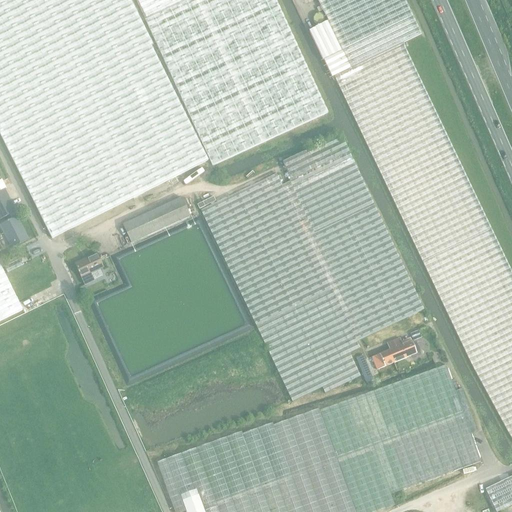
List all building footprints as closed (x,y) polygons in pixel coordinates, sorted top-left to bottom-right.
[(0,0),(0,135),(52,239),(208,161),(151,47),(153,46),(130,0),(0,0)] [(135,0),(213,166),(328,114),(275,0),(135,0)] [(315,29),(308,32),(322,61),(324,60),(332,78),(334,77),(355,121),(359,128),(367,146),(376,164),(384,181),(392,198),(395,204),(404,222),(413,240),(421,258),(429,275),(438,293),(447,311),(455,329),(464,347),(467,354),(476,372),(486,389),(487,392),(492,402),(510,436),(511,440),(511,272),(404,45),(409,42),(422,36),(421,35),(404,0),(317,0),(328,22),(315,28),(315,29)] [(335,138),(308,151),(317,168),(291,180),(289,181),(289,182),(282,186),(277,175),(201,211),(292,403),(322,389),(325,394),(360,377),(349,354),(360,349),(356,342),(424,310),(343,141),(338,143),(335,138)] [(282,163),(291,180),(317,168),(308,151),(282,163)] [(0,218),(14,212),(4,191),(7,189),(3,181),(0,181),(0,218)] [(214,197),(203,202),(205,206),(216,201),(214,197)] [(122,226),(131,244),(190,217),(181,199),(122,226)] [(4,224),(12,242),(15,247),(28,241),(16,218),(4,224)] [(96,254),(74,265),(81,279),(85,287),(94,282),(93,281),(103,276),(100,270),(103,268),(96,254)] [(8,272),(24,264),(21,258),(5,266),(8,272)] [(0,265),(0,321),(22,310),(0,265)] [(122,285),(127,283),(123,274),(118,277),(122,285)] [(91,295),(89,289),(83,292),(85,298),(91,295)] [(417,331),(411,333),(413,340),(419,337),(417,331)] [(389,352),(387,352),(392,364),(415,355),(410,343),(410,340),(407,342),(408,344),(401,347),(398,340),(386,345),(389,352)] [(376,371),(392,364),(387,352),(379,356),(379,355),(371,359),(376,371)] [(365,383),(373,380),(362,355),(355,359),(365,383)] [(174,511),(186,511),(202,506),(204,511),(378,511),(394,506),(391,495),(480,463),(470,434),(476,432),(461,390),(455,392),(446,366),(319,412),(318,409),(273,426),(272,424),(242,435),(241,433),(157,463),(174,511)] [(495,511),(496,511),(511,504),(511,477),(485,490),(495,511)]
